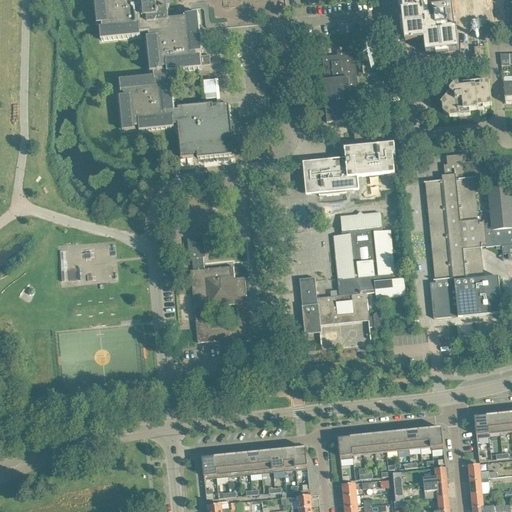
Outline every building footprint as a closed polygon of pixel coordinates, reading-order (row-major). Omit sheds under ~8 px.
[(94,0),(97,25),(103,25),(103,28),(100,28),(101,42),(141,38),(141,35),(149,34),(149,38),(146,38),(150,73),(154,72),(154,75),(120,79),(121,92),(124,92),(124,96),(119,96),(122,131),(136,130),(136,127),(139,126),(140,132),(174,129),(174,125),(177,124),(180,159),(194,157),(194,155),(197,154),(198,160),(233,156),(231,143),(228,143),(228,140),(234,139),(230,104),(216,106),(217,108),(213,109),(213,103),(206,104),(178,107),(178,110),(175,110),(172,76),(168,77),(168,74),(202,70),(202,66),(211,65),(210,56),(198,57),(198,53),(203,53),(199,13),(186,15),(186,18),(169,19),(167,1),(173,0),(94,0)] [(424,0),(401,0),(402,5),(403,5),(404,10),(402,11),(403,19),(404,19),(404,20),(405,26),(404,26),(404,28),(405,27),(406,35),(405,35),(406,43),(425,41),(426,54),(436,53),(436,52),(442,51),(442,52),(443,52),(443,51),(449,50),(449,51),(459,50),(457,28),(455,28),(454,25),(455,25),(452,1),(431,3),(432,16),(426,17),(424,0)] [(485,62),(484,46),(474,47),(475,54),(471,55),(472,63),(485,62)] [(351,78),(349,51),(348,50),(337,51),(338,57),(330,58),(330,57),(323,58),(325,80),(323,81),(327,124),(353,121),(351,100),(360,99),(358,77),(351,78)] [(510,65),(510,59),(510,55),(500,55),(502,67),(510,67),(510,65)] [(489,82),(480,83),(481,86),(460,89),(459,85),(455,85),(450,91),(451,93),(441,104),(443,105),(444,113),(450,118),(460,117),(460,112),(479,110),(478,107),(492,106),(489,82)] [(511,104),(511,82),(503,82),(506,104),(511,104)] [(364,140),(363,134),(363,130),(354,131),(355,141),(364,140)] [(345,152),(346,159),(346,160),(356,159),(358,178),(395,174),(393,156),(396,156),(395,144),(345,149),(345,152)] [(466,155),(447,157),(449,157),(450,165),(444,166),(445,177),(443,177),(443,182),(424,183),(424,184),(425,184),(434,273),(436,273),(437,281),(434,281),(434,282),(436,282),(436,284),(430,284),(434,320),(454,318),(454,316),(458,316),(458,317),(502,313),(498,278),(484,279),(484,277),(485,277),(485,276),(482,276),(481,268),(483,268),(482,257),(480,257),(479,249),(496,247),(497,250),(502,250),(503,255),(508,255),(509,261),(511,260),(511,200),(511,188),(489,190),(493,224),(484,225),(484,222),(483,222),(484,224),(480,224),(479,220),(476,221),(475,213),(477,212),(476,201),(474,201),(473,185),(475,185),(474,179),(475,179),(476,184),(482,184),(482,186),(500,184),(499,172),(487,173),(486,161),(468,163),(467,163),(469,175),(467,175),(466,163),(465,156),(466,156),(466,155)] [(358,178),(356,159),(346,160),(346,159),(303,164),(307,196),(319,195),(320,197),(347,194),(346,192),(359,191),(358,178)] [(300,280),(301,292),(305,331),(320,330),(321,346),(322,346),(320,326),(369,322),(371,341),(370,328),(373,328),(374,330),(375,331),(377,332),(379,331),(381,330),(382,329),(383,327),(382,325),(382,323),(381,321),(381,317),(380,316),(379,314),(378,314),(376,314),(374,314),(373,316),(373,317),(369,318),(367,295),(376,294),(376,300),(406,297),(404,279),(396,280),(391,231),(382,232),(380,213),(341,217),(343,236),(334,237),(340,297),(317,299),(315,279),(314,279),(314,280),(301,281),(301,280),(300,280)] [(247,314),(248,314),(248,308),(246,308),(245,297),(247,297),(245,278),(235,279),(234,267),(205,270),(203,258),(206,258),(204,238),(188,240),(190,260),(192,259),(194,271),(191,271),(198,344),(220,342),(220,340),(223,340),(224,344),(251,342),(250,325),(248,325),(247,314)] [(498,416),(500,434),(511,433),(510,415),(498,416)] [(500,434),(498,416),(487,417),(489,435),(490,435),(500,434)] [(489,435),(487,417),(475,418),(477,439),(490,438),(490,435),(489,435)] [(432,452),(444,450),(442,429),(430,430),(432,452)] [(419,432),(421,450),(431,449),(431,452),(432,452),(430,430),(419,432)] [(409,451),(421,450),(419,432),(407,433),(409,451)] [(398,452),(409,451),(407,433),(396,434),(398,452)] [(385,435),(387,453),(398,452),(396,434),(385,435)] [(373,436),(375,454),(387,453),(385,435),(373,436)] [(364,456),(375,454),(373,436),(362,437),(364,456)] [(353,457),(364,456),(362,437),(351,439),(353,460),(354,460),(353,457)] [(353,460),(351,439),(339,440),(341,461),(353,460)] [(296,472),(308,470),(306,449),(294,450),(296,472)] [(283,452),(285,473),(296,472),(294,450),(283,452)] [(274,474),(285,473),(283,452),(271,453),(274,474)] [(260,454),(262,475),(274,474),(271,453),(260,454)] [(249,455),(251,476),(262,475),(260,454),(249,455)] [(239,477),(251,476),(249,455),(237,456),(239,477)] [(228,478),(239,477),(237,456),(226,457),(228,478)] [(226,457),(216,458),(215,458),(217,480),(228,478),(226,457)] [(215,458),(203,460),(205,481),(217,480),(215,458)] [(479,465),(478,466),(469,466),(470,481),(481,480),(479,465)] [(447,484),(446,469),(435,470),(436,478),(423,479),(424,486),(447,484)] [(402,488),(401,474),(392,475),(393,489),(402,488)] [(482,494),(481,484),(489,484),(488,479),(481,480),(470,481),(472,495),(482,494)] [(449,497),(447,484),(424,486),(425,493),(426,493),(427,500),(438,499),(449,497)] [(355,485),(353,485),(343,486),(344,498),(356,497),(355,485)] [(404,502),(402,488),(393,489),(395,503),(404,502)] [(484,508),(482,494),(472,495),(473,509),(484,508)] [(312,509),(311,497),(298,498),(299,510),(312,509)] [(357,508),(356,497),(344,498),(345,510),(357,508)] [(448,511),(450,511),(449,497),(438,499),(439,511),(448,511)]
